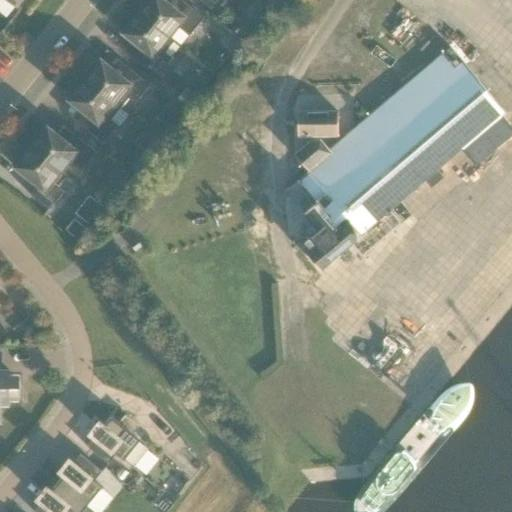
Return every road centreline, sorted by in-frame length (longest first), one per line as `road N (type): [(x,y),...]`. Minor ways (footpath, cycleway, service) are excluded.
road 1 (residential): [(0,494),(78,396),(80,368),(74,339),(0,236)]
road 2 (residential): [(0,105),(84,0)]
